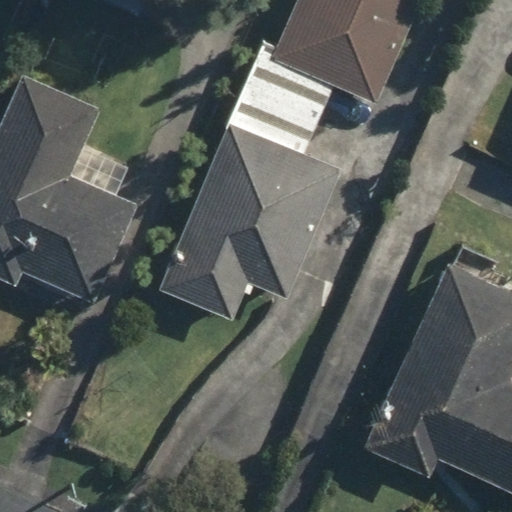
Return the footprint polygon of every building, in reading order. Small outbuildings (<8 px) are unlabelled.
[(104,0),(141,14),(146,0),(104,0)] [(288,0),(270,41),(259,36),(224,114),(231,116),(308,151),(337,84),(376,101),(420,0),(288,0)] [(104,102),(19,65),(0,109),(0,279),(17,287),(24,270),(92,300),(134,204),(114,195),(128,165),(85,146),(104,102)] [(308,151),(231,116),(155,288),(232,322),(252,276),(288,292),(343,166),(308,151)] [(511,287),(443,256),(357,445),(424,476),(434,454),(511,489),(511,287)]
